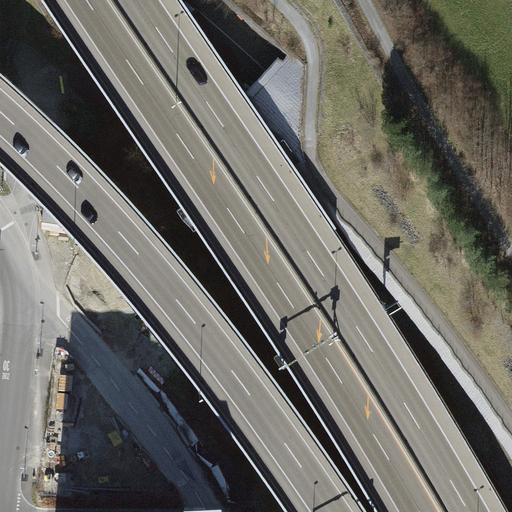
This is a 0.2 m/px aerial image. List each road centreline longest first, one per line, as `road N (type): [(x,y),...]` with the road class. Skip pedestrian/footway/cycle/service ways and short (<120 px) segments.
road 1 (motorway): [(85,0),(337,375),(419,511)]
road 2 (motorway): [(469,511),(357,325),(142,0)]
road 3 (motorway): [(0,111),(184,310),(330,511)]
road 4 (motorway): [(511,362),(420,243),(155,0)]
road 5 (track): [(511,422),(315,169),(310,46),(275,0)]
road 6 (track): [(511,251),(362,0)]
road 7 (residential): [(3,511),(21,307),(12,253)]
